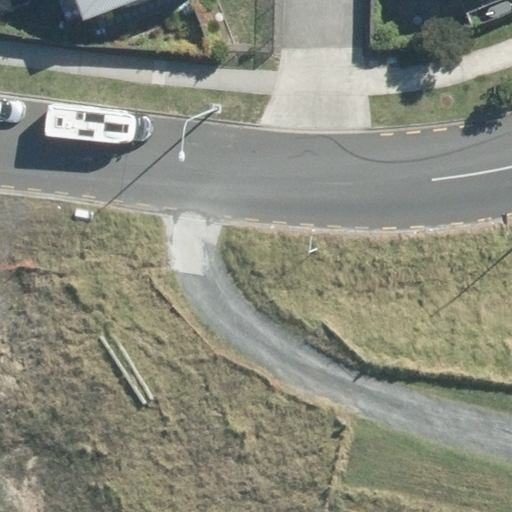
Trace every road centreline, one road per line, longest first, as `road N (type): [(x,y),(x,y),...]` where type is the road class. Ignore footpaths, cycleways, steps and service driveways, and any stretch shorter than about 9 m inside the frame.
road 1 (secondary): [(0,139),(322,178)]
road 2 (residential): [(322,178),(322,0)]
road 3 (secondary): [(322,178),(489,173)]
